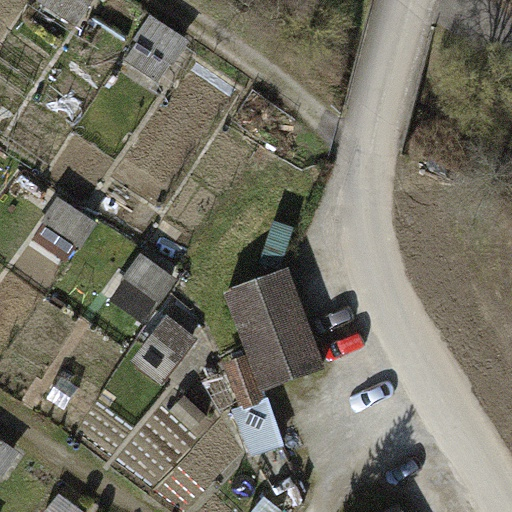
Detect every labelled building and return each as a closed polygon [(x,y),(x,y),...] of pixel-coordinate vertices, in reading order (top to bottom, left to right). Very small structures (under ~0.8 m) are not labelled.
[(101,0),(41,0),(40,1),(81,29),(101,0)] [(161,84),(190,42),(156,19),(128,61),(161,84)] [(98,225),(62,200),(44,225),(47,228),(38,241),(63,259),(74,244),(82,249),(98,225)] [(179,282),(144,256),(114,295),(150,321),(179,282)] [(291,274),(231,295),(266,393),(326,372),(291,274)] [(198,340),(168,318),(135,363),(166,385),(198,340)] [(247,359),(228,366),(245,410),(237,412),(254,459),(288,447),(270,400),(263,403),(247,359)] [(208,417),(187,398),(175,412),(195,431),(208,417)] [(25,455),(0,438),(0,474),(9,480),(25,455)]
